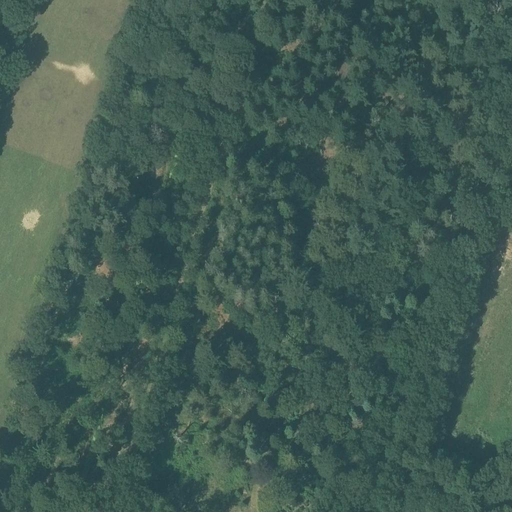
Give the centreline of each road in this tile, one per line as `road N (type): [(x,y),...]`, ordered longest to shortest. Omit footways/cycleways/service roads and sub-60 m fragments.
road 1 (track): [(115,503),(262,0)]
road 2 (unclassified): [(511,130),(384,511)]
